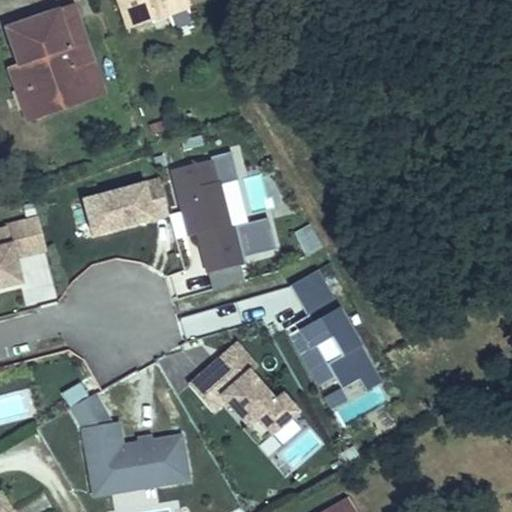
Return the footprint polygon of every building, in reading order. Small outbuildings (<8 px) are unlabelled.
[(119,0),(129,27),(155,18),(153,11),(184,0),(119,0)] [(184,0),(153,11),(155,18),(190,6),(188,0),(184,0)] [(9,28),(20,61),(37,106),(85,88),(78,66),(94,60),(75,4),(9,28)] [(37,106),(20,61),(11,64),(30,119),(89,97),(85,88),(37,106)] [(229,155),(173,171),(183,212),(172,217),(178,236),(200,230),(213,287),(244,278),(239,266),(245,264),(243,256),(276,250),(270,218),(234,228),(219,181),(236,176),(229,155)] [(156,181),(83,199),(92,233),(165,216),(156,181)] [(0,288),(22,283),(16,258),(45,251),(36,217),(0,226),(0,288)] [(294,234),(304,257),(321,249),(311,226),(294,234)] [(176,279),(186,299),(210,288),(201,268),(176,279)] [(318,268),(291,283),(308,314),(286,325),(319,383),(335,374),(341,385),(325,394),(333,407),(349,398),(342,386),(360,377),(367,388),(381,379),(318,268)] [(237,345),(192,385),(214,413),(226,399),(249,426),(246,429),(259,446),(274,435),(301,411),(285,394),(276,400),(247,373),(257,364),(237,345)] [(81,385),(64,394),(71,406),(88,397),(81,385)] [(96,396),(72,409),(83,427),(94,497),(191,481),(184,436),(125,444),(120,421),(113,421),(96,396)] [(10,511),(0,494),(0,511),(10,511)] [(341,511),(352,511),(345,499),(336,504),(341,511)]
